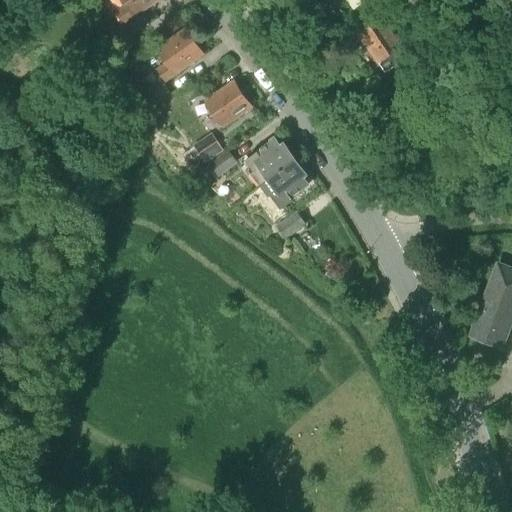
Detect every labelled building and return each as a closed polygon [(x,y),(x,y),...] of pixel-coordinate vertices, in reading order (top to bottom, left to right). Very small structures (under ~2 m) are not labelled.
[(125,22),(157,0),(126,0),(128,3),(117,10),(125,22)] [(263,14),(271,8),(264,0),(257,0),(254,3),(263,14)] [(391,0),(385,0),(381,3),(389,15),(398,9),(391,0)] [(386,73),(403,61),(396,51),(403,45),(383,16),(358,33),(386,73)] [(105,52),(129,36),(121,26),(98,41),(105,52)] [(157,69),(165,81),(204,54),(187,29),(158,49),(167,62),(157,69)] [(99,73),(93,63),(80,72),(86,81),(99,73)] [(316,64),(308,70),(322,90),(331,84),(316,64)] [(213,84),(203,91),(209,99),(207,100),(225,125),(252,106),(235,81),(219,92),(213,84)] [(146,111),(170,94),(162,84),(139,100),(146,111)] [(213,135),(197,146),(198,147),(206,160),(207,160),(223,150),(213,135)] [(262,186),(295,161),(284,146),(281,148),(276,141),(245,162),(262,186)] [(191,170),(206,160),(198,147),(183,157),(191,170)] [(204,176),(213,170),(233,156),(229,149),(209,163),(210,164),(200,171),(204,176)] [(233,156),(213,170),(218,176),(238,162),(233,156)] [(272,194),(282,208),(293,200),(292,198),(308,186),(302,177),(305,174),(295,161),(262,186),(269,195),(272,194)] [(286,238),(306,224),(297,211),(278,226),(286,238)] [(511,267),(498,263),(471,336),(501,347),(511,316),(511,267)] [(325,277),(341,286),(347,274),(331,265),(325,277)]
